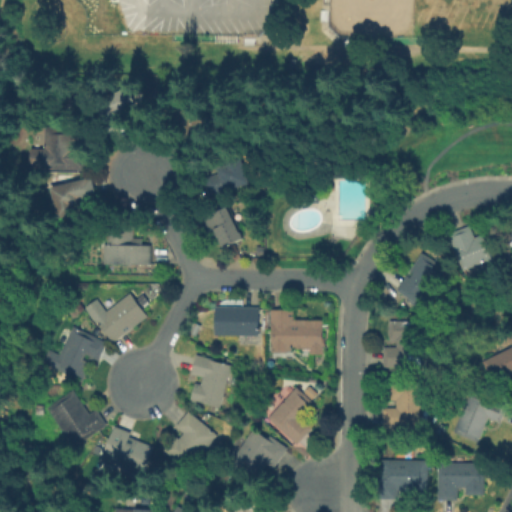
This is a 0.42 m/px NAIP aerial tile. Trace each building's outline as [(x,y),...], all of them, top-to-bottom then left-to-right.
[(77,132),(77,153),(85,153),(85,172),(33,171),(33,151),(49,151),(50,132),(77,132)] [(225,194),(225,193),(225,194),(209,200),(200,178),(243,162),(253,186),(226,196),(225,194)] [(52,188),(94,177),(99,195),(82,199),(83,205),(77,207),(78,213),(59,218),(52,188)] [(230,209),(247,239),(227,250),(219,236),(213,239),(203,222),(230,209)] [(452,234),(470,226),(476,242),(490,237),(497,259),(453,274),(446,254),(458,250),(452,234)] [(105,266),(105,243),(152,244),(152,266),(105,266)] [(422,253),(446,271),(422,305),(399,288),(422,253)] [(97,320),(128,294),(147,316),(115,342),(97,320)] [(260,334),(260,337),(241,337),(241,334),(218,334),(218,307),(260,307),(260,334)] [(294,311),(294,322),(324,322),(324,355),(312,355),(294,347),(294,355),(272,355),(272,311),(294,311)] [(386,347),(396,347),(396,342),(391,342),(391,324),(422,324),(421,370),(386,369),(386,347)] [(44,363),(50,349),(60,354),(76,326),(110,346),(100,363),(91,358),(88,365),(94,368),(84,386),(73,380),(75,377),(71,374),(69,377),(44,363)] [(511,378),(496,385),(486,361),(511,349),(511,378)] [(198,355),(233,366),(219,408),(192,399),(196,388),(203,390),(207,378),(193,373),(198,355)] [(386,409),(396,410),(396,401),(390,401),(390,385),(422,385),(421,430),(386,429),(386,409)] [(318,408),(305,422),(314,430),(299,445),(272,419),(299,390),(318,408)] [(452,432),(471,390),(507,404),(500,424),(487,419),(478,442),(452,432)] [(46,409),(71,391),(89,415),(95,411),(105,425),(74,448),(46,409)] [(183,434),(177,428),(189,414),(187,412),(190,408),(220,437),(188,471),(167,451),(183,434)] [(259,429),(289,454),(274,470),(270,466),(254,485),(230,464),(259,429)] [(156,447),(143,477),(103,460),(116,430),(156,447)] [(430,463),(430,493),(403,493),(402,502),(382,502),(383,462),(430,463)] [(459,495),(459,502),(439,502),(440,464),(486,465),(485,495),(467,495),(467,488),(459,488),(459,495)] [(233,511),(254,499),(262,511),(233,511)]
